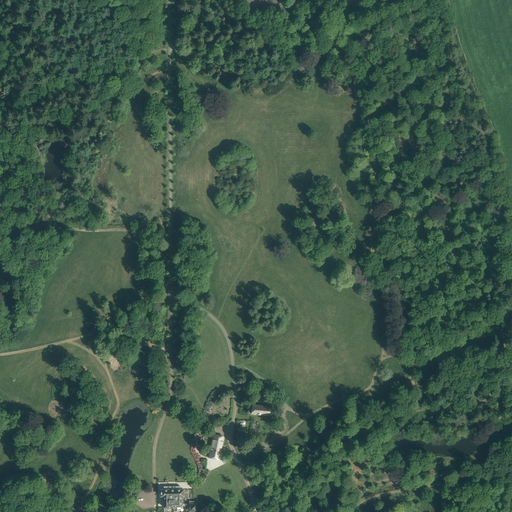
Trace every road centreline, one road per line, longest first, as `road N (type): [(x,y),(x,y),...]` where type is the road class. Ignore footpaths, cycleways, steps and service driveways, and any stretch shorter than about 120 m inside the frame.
road 1 (unclassified): [(171,299),(169,0)]
road 2 (unclassified): [(254,511),(229,439),(229,345),(213,318),(171,299)]
road 3 (unclassified): [(147,499),(170,394),(171,299)]
